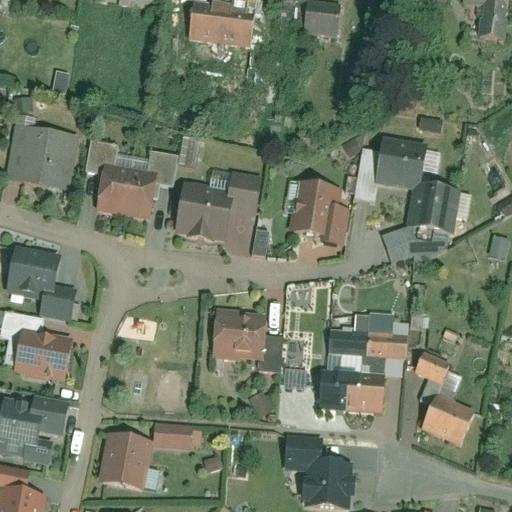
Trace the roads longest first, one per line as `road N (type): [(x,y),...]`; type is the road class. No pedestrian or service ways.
road 1 (residential): [(126,253),(71,511)]
road 2 (residential): [(126,253),(237,278),(323,276)]
road 3 (residential): [(0,219),(126,253)]
